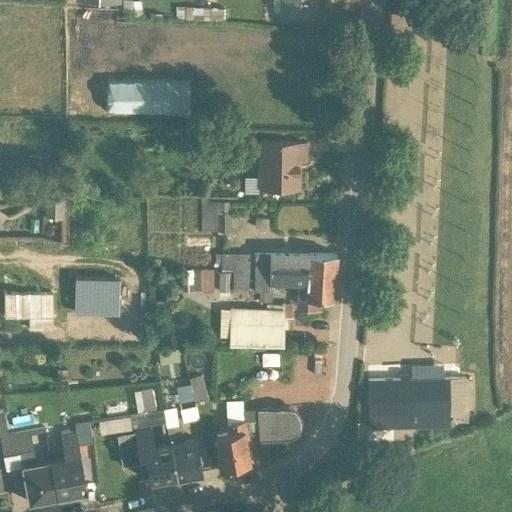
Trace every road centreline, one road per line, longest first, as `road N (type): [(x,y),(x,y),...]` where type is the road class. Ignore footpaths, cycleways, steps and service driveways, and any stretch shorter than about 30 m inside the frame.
road 1 (residential): [(272,481),(311,450),(341,392),(374,0)]
road 2 (residential): [(121,511),(272,481)]
